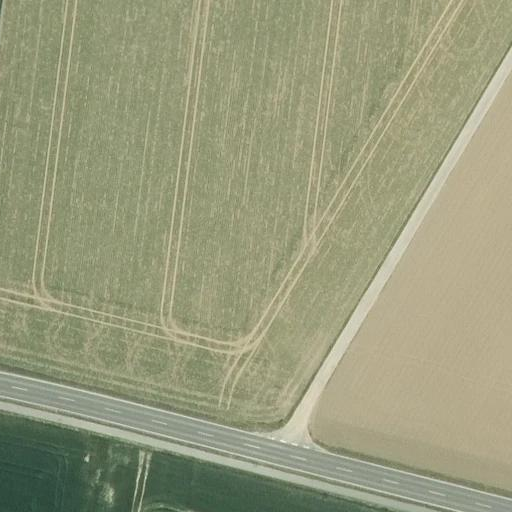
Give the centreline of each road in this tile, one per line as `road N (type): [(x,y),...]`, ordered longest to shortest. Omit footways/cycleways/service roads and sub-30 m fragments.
road 1 (secondary): [(491,511),(0,386)]
road 2 (track): [(295,460),(511,89)]
